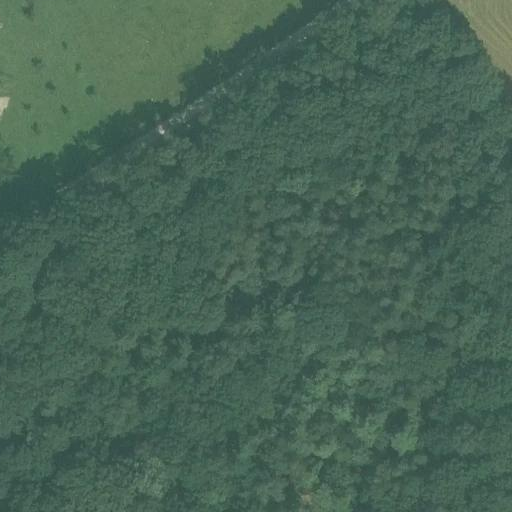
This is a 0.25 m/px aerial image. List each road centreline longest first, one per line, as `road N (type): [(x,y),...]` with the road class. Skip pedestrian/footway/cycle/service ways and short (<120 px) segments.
road 1 (track): [(355,0),(21,218),(0,224)]
road 2 (track): [(87,511),(0,315)]
